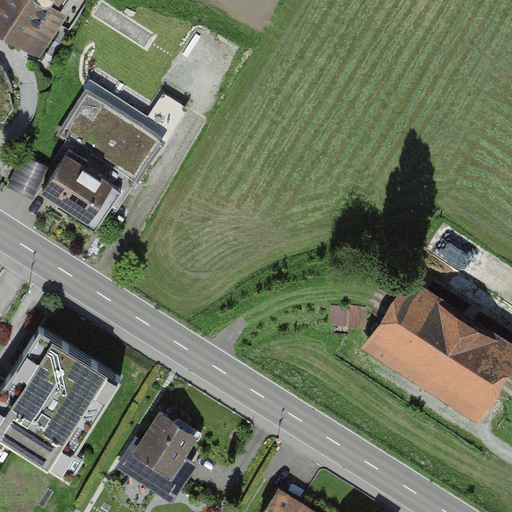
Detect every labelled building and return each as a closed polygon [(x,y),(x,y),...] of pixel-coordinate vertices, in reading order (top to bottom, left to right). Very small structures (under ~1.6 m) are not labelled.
[(0,0),(0,26),(20,40),(40,35),(52,17),(56,16),(66,0),(0,0)] [(0,123),(4,123),(14,109),(4,68),(0,65),(0,123)] [(168,132),(89,81),(57,130),(136,181),(168,132)] [(88,161),(70,149),(43,189),(77,211),(73,217),(95,231),(122,191),(84,167),(88,161)] [(511,345),(396,273),(354,341),(474,416),(511,355),(511,345)] [(122,377),(39,325),(0,387),(0,434),(62,473),(122,377)] [(196,430),(155,406),(118,466),(173,499),(196,461),(182,453),(196,430)] [(315,511),(279,488),(263,511),(315,511)]
